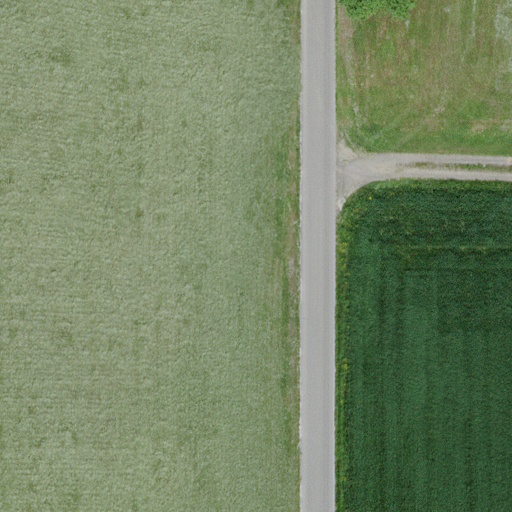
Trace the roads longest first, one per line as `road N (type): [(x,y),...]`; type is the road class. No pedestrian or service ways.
road 1 (residential): [(324,511),(325,0)]
road 2 (track): [(321,163),(511,170)]
